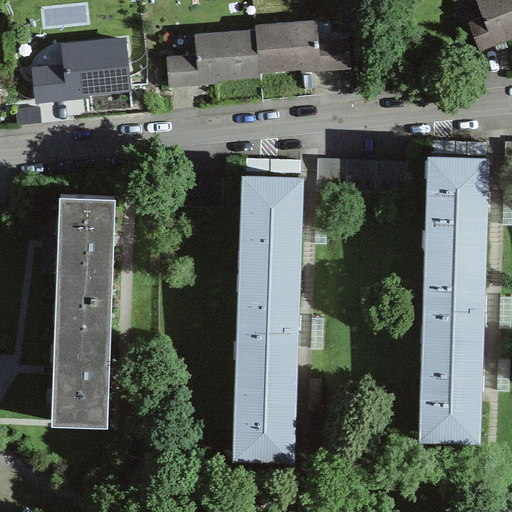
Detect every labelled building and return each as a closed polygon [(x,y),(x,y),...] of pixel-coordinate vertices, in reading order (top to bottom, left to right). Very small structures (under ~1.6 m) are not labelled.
[(511,0),(486,0),(492,13),(485,16),(496,44),(511,37),(511,34),(511,33),(511,32),(511,0)] [(496,44),(485,16),(470,22),(480,50),(496,44)] [(318,20),(257,24),(257,30),(259,69),(302,67),(302,72),(321,71),(320,41),(310,42),(309,23),(319,23),(318,20)] [(259,69),(257,30),(194,34),(194,36),(204,36),(205,53),(196,54),(198,83),(219,82),(219,77),(260,74),(259,69)] [(349,39),(320,41),(321,71),(350,69),(349,39)] [(88,88),(128,85),(125,40),(64,46),(64,48),(73,47),(75,66),(67,66),(69,96),(88,94),(88,88)] [(198,83),(196,54),(166,56),(168,85),(198,83)] [(69,96),(67,66),(34,69),(37,98),(69,96)] [(486,142),(433,140),(433,152),(486,154),(486,142)] [(485,158),(432,156),(432,159),(434,159),(431,247),(427,247),(427,249),(483,250),(485,158)] [(301,159),(248,157),(247,170),(301,171),(301,159)] [(408,162),(319,160),(318,190),(407,193),(408,162)] [(165,176),(164,206),(224,208),(225,178),(165,176)] [(247,179),(249,179),(246,266),(243,266),(243,268),(298,270),(301,178),(248,176),(247,179)] [(56,321),(111,323),(115,194),(60,193),(56,321)] [(480,342),(483,250),(427,249),(427,250),(430,250),(428,339),(425,339),(425,341),(480,342)] [(294,361),(298,270),(243,268),(243,270),(246,270),(242,357),(239,357),(239,359),(294,361)] [(111,323),(56,321),(53,420),(108,421),(111,323)] [(478,435),(480,342),(425,341),(425,343),(427,343),(425,432),(423,432),(423,434),(478,435)] [(291,453),(294,361),(239,359),(239,361),(242,361),(238,451),(291,453)]
